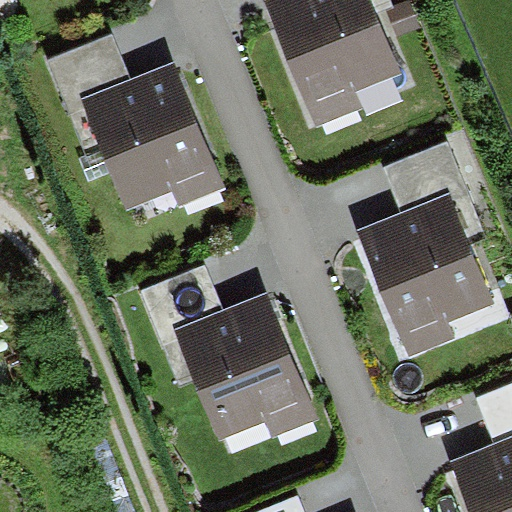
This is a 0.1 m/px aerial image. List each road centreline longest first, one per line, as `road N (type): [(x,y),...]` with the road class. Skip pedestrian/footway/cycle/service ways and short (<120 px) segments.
road 1 (residential): [(400,511),(195,0)]
road 2 (track): [(0,223),(22,235),(65,287),(159,511)]
